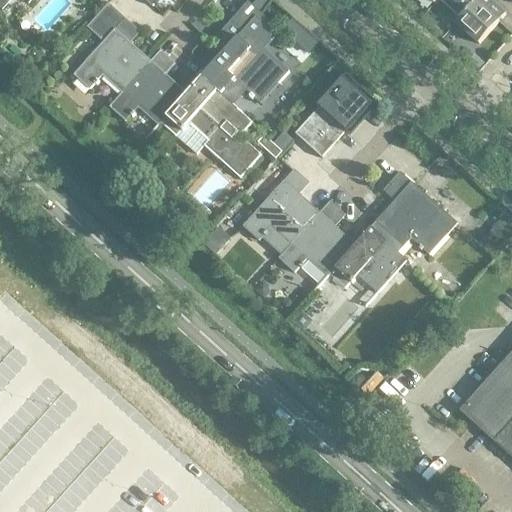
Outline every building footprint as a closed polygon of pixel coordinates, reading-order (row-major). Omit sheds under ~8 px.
[(0,0),(0,9),(1,11),(10,0),(0,0)] [(143,0),(153,9),(160,0),(143,0)] [(479,0),(450,0),(466,14),(477,3),(479,0)] [(499,24),(477,3),(466,14),(456,26),(479,46),(499,24)] [(123,96),(152,63),(125,40),(135,28),(109,5),(87,28),(104,43),(74,77),(90,92),(103,78),(123,96)] [(231,46),(208,73),(202,80),(229,104),(242,90),(261,107),(290,75),(232,23),(220,37),(231,46)] [(161,52),(152,63),(123,96),(110,110),(126,124),(138,110),(158,128),(161,125),(187,96),(177,86),(161,72),(171,61),(161,52)] [(202,80),(208,73),(193,61),(188,67),(191,70),(177,86),(187,96),(161,125),(177,139),(189,125),(210,143),(238,112),(229,104),(202,80)] [(344,83),(319,109),(347,134),(371,107),(344,83)] [(347,134),(319,109),(295,136),(323,161),(347,134)] [(272,229),(292,247),(320,215),(295,192),(304,181),(293,172),(242,228),(259,244),(272,229)] [(400,198),(376,224),(371,230),(399,255),(411,241),(430,257),(458,226),(401,175),(389,188),(400,198)] [(329,204),(320,215),(292,247),(279,261),(295,275),(308,262),(327,279),(330,276),(356,247),(345,236),(330,223),(338,213),(329,204)] [(371,230),(376,224),(362,211),(357,218),(359,220),(345,236),(356,247),(330,276),(346,290),(359,276),(379,295),(407,263),(399,255),(371,230)] [(495,253),(511,238),(511,216),(509,214),(482,237),(495,253)] [(511,355),(460,414),(511,460),(511,355)]
